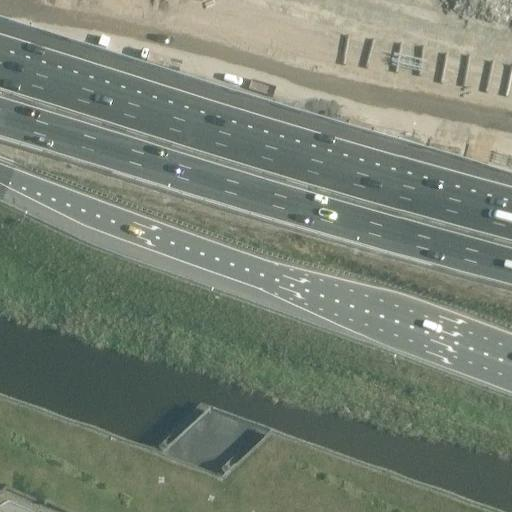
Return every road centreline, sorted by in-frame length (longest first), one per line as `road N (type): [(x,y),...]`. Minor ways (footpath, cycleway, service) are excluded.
road 1 (motorway): [(0,180),(355,307),(511,375)]
road 2 (motorway): [(0,122),(511,261)]
road 3 (motorway): [(0,57),(511,159)]
road 4 (motorway): [(511,114),(18,0)]
